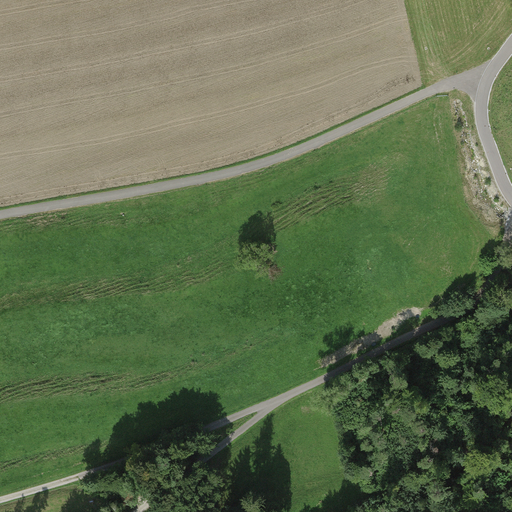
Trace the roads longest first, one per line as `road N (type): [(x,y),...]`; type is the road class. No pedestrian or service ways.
road 1 (track): [(511,246),(490,291),(459,315),(186,439),(0,502)]
road 2 (track): [(486,81),(446,85),(261,168),(0,217)]
road 3 (track): [(290,394),(151,511)]
